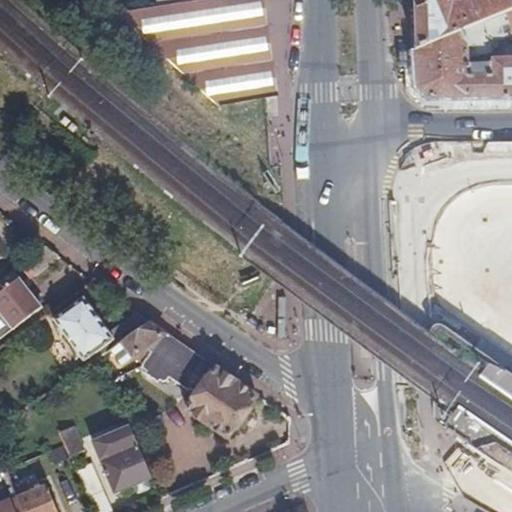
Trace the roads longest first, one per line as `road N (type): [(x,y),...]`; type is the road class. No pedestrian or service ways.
road 1 (residential): [(327,405),(0,172)]
road 2 (primary): [(393,474),(373,242),(375,131)]
road 3 (primary): [(314,132),(327,405)]
road 4 (residential): [(511,127),(375,131)]
road 5 (primary): [(311,0),(314,132)]
road 6 (primary): [(375,131),(370,0)]
road 7 (residential): [(212,511),(331,463)]
